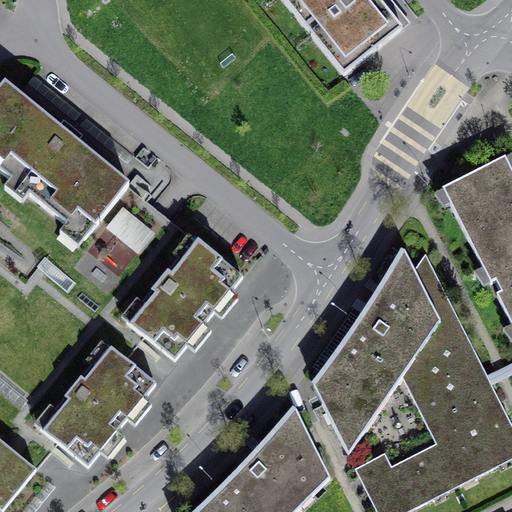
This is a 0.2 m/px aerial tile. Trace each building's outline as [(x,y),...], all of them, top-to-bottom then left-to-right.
[(290,0),(346,66),(395,25),(377,5),(373,0),(290,0)] [(129,192),(2,92),(0,94),(0,169),(6,162),(57,203),(50,211),(69,227),(73,222),(93,237),(129,192)] [(511,182),(504,167),(443,198),(489,289),(496,286),(503,299),(496,303),(511,335),(511,182)] [(239,285),(195,250),(170,282),(165,278),(149,298),(154,302),(129,333),(174,368),(186,352),(194,358),(208,341),(200,335),(212,319),(220,325),(234,307),(226,301),(239,285)] [(406,277),(397,258),(373,300),(308,392),(344,460),(400,381),(433,451),(392,474),(385,461),(355,476),(373,511),(417,511),(511,464),(511,434),(424,260),(406,277)] [(153,390),(108,355),(83,387),(78,384),(62,405),(66,408),(42,438),(59,450),(69,458),(88,474),(99,460),(107,466),(123,445),(115,438),(125,425),(134,433),(150,412),(142,405),(153,390)] [(303,511),(329,485),(293,418),(245,475),(212,506),(205,511),(303,511)] [(6,511),(35,476),(0,449),(0,511),(6,511)]
